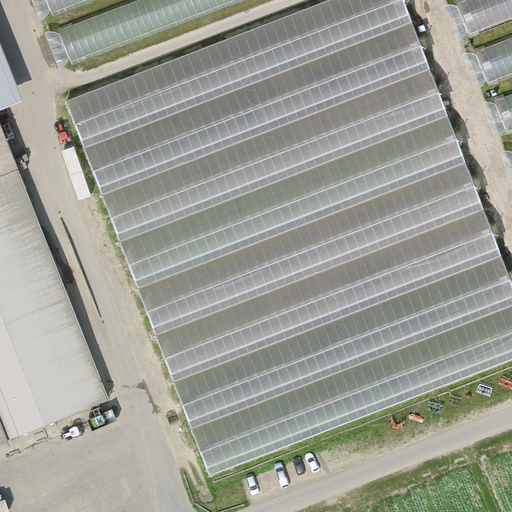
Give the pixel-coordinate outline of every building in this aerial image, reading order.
[(45,0),(54,23),(113,0),(45,0)] [(150,0),(63,34),(77,70),(258,0),(150,0)] [(511,283),(402,0),(341,0),(67,105),(212,480),(511,364),(511,283)] [(511,0),(465,0),(461,2),(473,34),(511,19),(511,0)] [(511,36),(479,50),(491,82),(511,74),(511,36)] [(0,42),(0,453),(33,440),(113,409),(0,124),(0,107),(22,99),(0,42)] [(511,95),(497,101),(509,134),(511,132),(511,95)]
